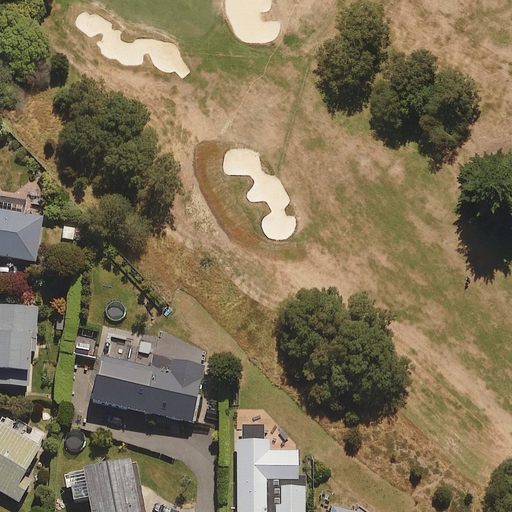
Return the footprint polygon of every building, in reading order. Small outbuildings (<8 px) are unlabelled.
[(26,201),(0,196),(0,256),(37,263),(44,218),(24,215),(26,201)] [(38,308),(0,306),(0,387),(31,389),(33,344),(37,344),(38,308)] [(98,331),(78,328),(74,354),(93,357),(98,331)] [(171,372),(104,357),(94,403),(194,424),(206,367),(174,360),(171,372)] [(2,421),(0,424),(0,423),(0,492),(20,504),(33,482),(25,478),(42,448),(13,432),(15,429),(2,421)] [(239,511),(307,511),(307,480),(300,480),(299,452),(270,452),(269,441),(265,442),(265,428),(243,428),(243,442),(238,442),(239,511)] [(147,511),(134,461),(64,476),(68,491),(73,490),(78,506),(89,503),(91,511),(147,511)]
